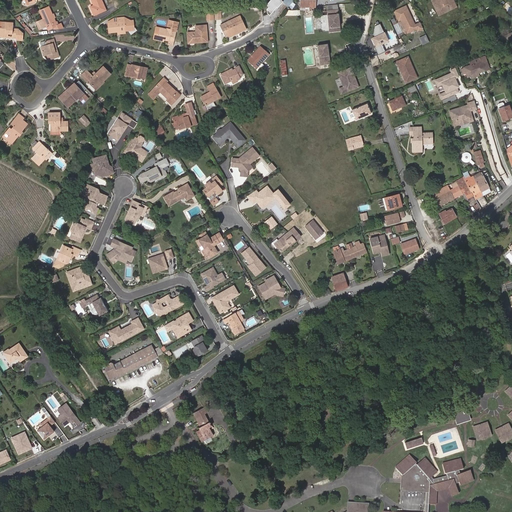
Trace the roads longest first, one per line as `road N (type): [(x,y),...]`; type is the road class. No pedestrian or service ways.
road 1 (residential): [(227,353),(186,282),(127,296),(96,261),(123,186)]
road 2 (residential): [(435,253),(362,44)]
road 3 (track): [(0,161),(55,191),(39,234),(18,254),(20,297)]
road 4 (tertiary): [(80,441),(130,423),(217,361)]
road 5 (tertiary): [(217,361),(80,441)]
road 6 (tertiary): [(435,253),(406,273),(305,309)]
road 7 (residential): [(305,309),(284,271),(228,216)]
